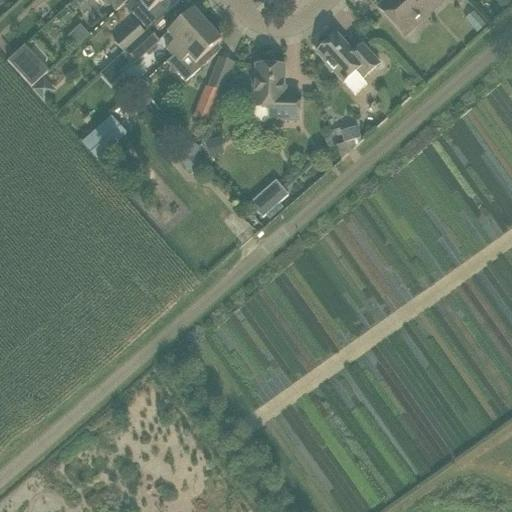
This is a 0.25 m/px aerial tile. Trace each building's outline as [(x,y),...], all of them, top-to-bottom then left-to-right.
[(102,0),(115,13),(129,0),(102,0)] [(164,0),(136,0),(142,5),(132,14),(145,28),(164,11),(158,5),(164,0)] [(445,1),(444,0),(388,0),(378,9),(402,35),(423,16),(426,18),(445,1)] [(172,58),(207,26),(193,11),(167,34),(174,42),(165,50),(172,58)] [(114,62),(125,53),(144,35),(135,25),(105,52),(114,62)] [(219,52),(215,47),(221,42),(218,38),(221,35),(212,25),(209,28),(207,26),(172,58),(166,63),(185,84),(217,55),(216,54),(219,52)] [(148,32),(144,35),(125,53),(135,64),(158,43),(148,32)] [(343,85),(344,84),(355,97),(368,86),(363,80),(379,65),(362,46),(353,54),(337,36),(316,55),(327,66),(325,67),(331,74),(332,73),(343,85)] [(25,48),(7,63),(30,89),(48,75),(25,48)] [(208,89),(223,94),(234,64),(220,59),(208,89)] [(282,96),(284,68),(256,67),(256,82),(253,85),(253,93),(255,96),(254,109),(251,112),(250,120),(253,123),(264,124),(267,121),(298,122),(300,96),(282,96)] [(112,120),(84,146),(97,160),(125,134),(112,120)] [(261,219),(287,195),(274,180),(248,204),(261,219)]
